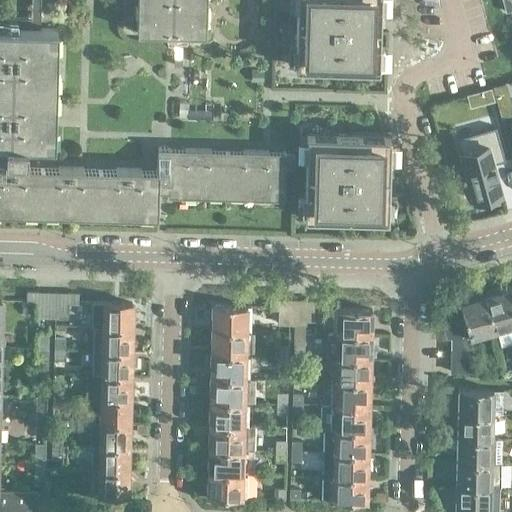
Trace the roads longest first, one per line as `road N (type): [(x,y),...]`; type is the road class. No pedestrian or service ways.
road 1 (residential): [(178,504),(167,485),(173,256)]
road 2 (residential): [(415,511),(407,492),(412,263)]
road 3 (residential): [(412,263),(173,256)]
road 4 (residential): [(173,256),(0,252)]
